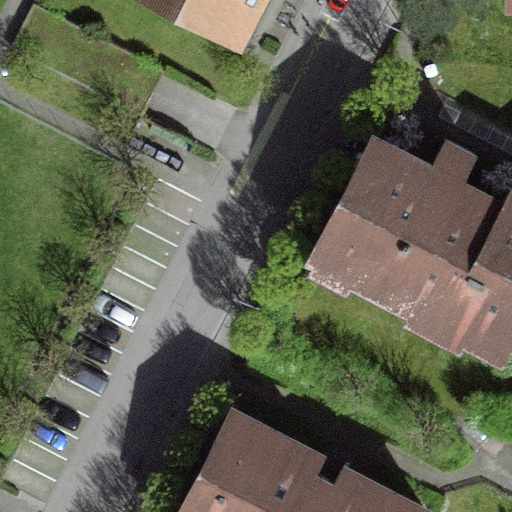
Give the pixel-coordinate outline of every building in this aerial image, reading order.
[(146,0),(239,48),(263,0),(146,0)] [(511,0),(494,0),(495,16),(511,16),(511,0)] [(310,254),(441,321),(509,189),(378,122),(310,254)] [(511,190),(509,189),(441,321),(511,356),(511,190)] [(196,511),(403,511),(242,427),(196,511)]
